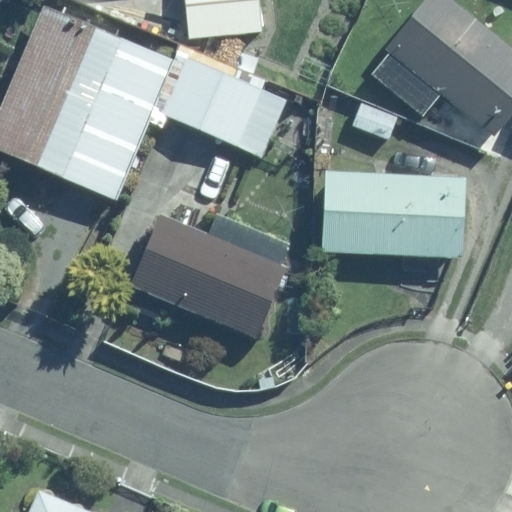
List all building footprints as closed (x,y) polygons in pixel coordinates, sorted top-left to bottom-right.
[(186,0),(190,36),(265,29),(262,0),(186,0)] [(511,113),(511,39),(463,0),(424,0),(388,44),(496,132),(511,113)] [(122,33),(46,3),(0,109),(0,146),(65,175),(122,33)] [(174,53),(122,33),(65,175),(119,198),(174,53)] [(289,95),(189,52),(164,111),(264,153),(289,95)] [(411,122),(388,117),(379,156),(403,161),(411,122)] [(468,172),(327,165),(325,248),(464,254),(468,172)] [(212,233),(160,212),(137,283),(259,334),(295,244),(218,213),(212,233)] [(105,511),(40,485),(28,511),(105,511)]
